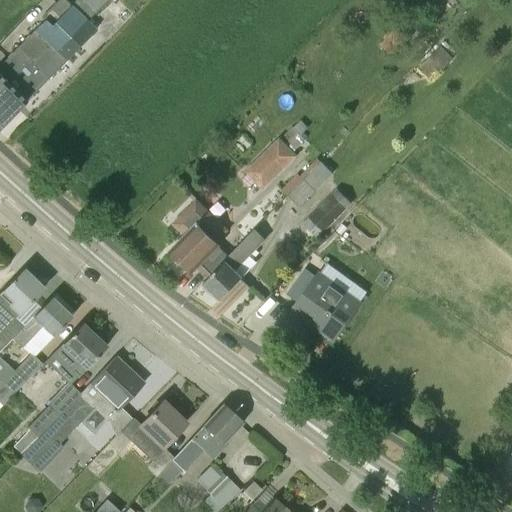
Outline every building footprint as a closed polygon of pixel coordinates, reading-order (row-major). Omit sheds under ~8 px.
[(75,0),(71,4),(65,0),(58,0),(42,18),(44,20),(0,63),(0,86),(28,59),(38,68),(106,0),(75,0)] [(28,59),(0,86),(0,127),(121,4),(117,0),(106,0),(38,68),(28,59)] [(391,57),(409,39),(397,26),(378,45),(391,57)] [(417,70),(431,83),(454,58),(440,45),(429,57),(417,70)] [(308,128),(302,120),(294,127),(293,126),(280,138),(245,172),(263,190),(298,155),(294,152),(306,140),(303,137),(303,133),(308,128)] [(299,208),(316,192),(314,190),(333,172),(322,160),(303,178),(304,180),(287,196),(299,208)] [(323,234),(348,209),(331,193),(307,218),(323,234)] [(191,271),(220,244),(218,242),(229,230),(196,199),(172,224),(185,237),(172,251),(191,271)] [(341,235),(346,228),(342,224),(336,231),(341,235)] [(221,302),(243,276),(239,270),(268,240),(255,228),(202,284),(221,302)] [(312,262),(317,257),(313,252),(307,258),(312,262)] [(0,350),(12,338),(23,326),(14,317),(17,314),(18,315),(30,301),(42,289),(22,270),(0,292),(0,326),(2,329),(0,331),(0,350)] [(334,339),(362,299),(321,270),(314,280),(290,315),(302,324),(305,320),(334,339)] [(23,326),(12,338),(21,348),(29,340),(41,328),(51,338),(71,316),(51,297),(39,310),(23,326)] [(60,346),(53,353),(78,376),(104,348),(80,325),(60,346)] [(0,357),(0,404),(1,406),(41,364),(33,356),(30,354),(29,355),(14,371),(0,357)] [(37,439),(22,455),(40,472),(63,447),(59,444),(78,424),(92,436),(107,421),(120,409),(143,384),(115,357),(80,395),(37,439)] [(47,406),(26,428),(28,430),(37,439),(80,395),(69,385),(67,383),(46,405),(47,406)] [(161,402),(138,426),(161,448),(184,424),(161,402)] [(172,459),(171,461),(180,470),(181,471),(182,470),(192,460),(202,450),(212,460),(225,446),(222,443),(240,425),(240,424),(221,406),(219,409),(203,427),(172,459)] [(28,430),(13,447),(22,455),(37,439),(28,430)] [(115,437),(108,444),(117,453),(129,441),(119,432),(115,437)] [(151,462),(145,468),(155,477),(157,475),(162,470),(171,461),(172,459),(163,449),(151,462)] [(210,495),(204,500),(214,511),(216,511),(239,491),(230,481),(224,474),(219,478),(206,490),(210,495)] [(252,483),(243,492),(251,500),(260,490),(252,483)] [(257,511),(251,506),(244,511),(287,511),(273,499),(261,511),(257,511)] [(119,511),(110,503),(101,511),(119,511)]
